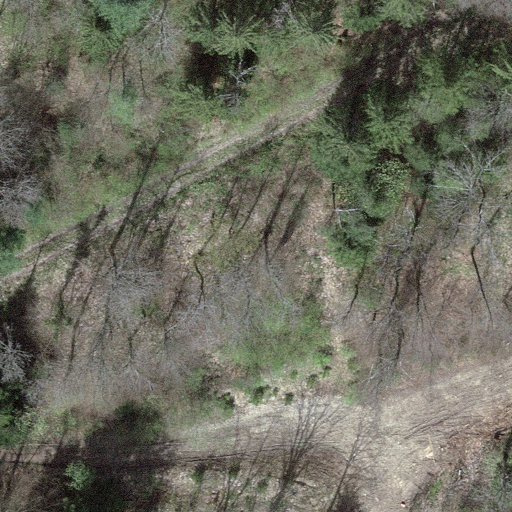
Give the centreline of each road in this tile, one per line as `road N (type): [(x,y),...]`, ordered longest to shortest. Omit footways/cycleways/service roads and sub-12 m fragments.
road 1 (track): [(0,271),(313,110),(495,0)]
road 2 (track): [(0,450),(184,447),(351,427)]
road 3 (track): [(351,427),(511,369)]
